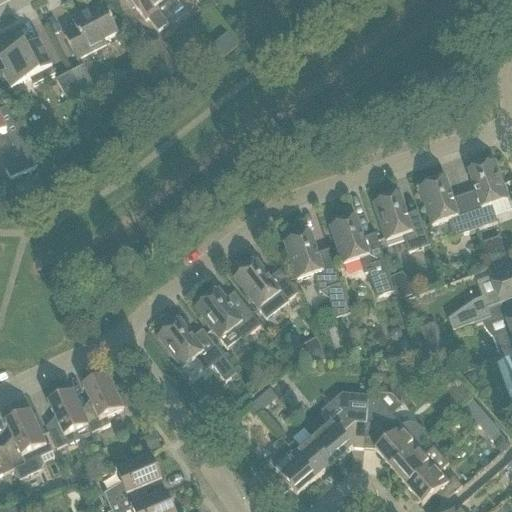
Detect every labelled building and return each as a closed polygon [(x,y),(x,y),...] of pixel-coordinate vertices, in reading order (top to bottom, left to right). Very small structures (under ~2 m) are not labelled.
[(127,0),(146,23),(148,21),(158,34),(168,26),(158,13),(175,0),(127,0)] [(118,36),(112,24),(103,6),(86,15),(88,19),(74,26),(76,31),(64,37),(78,63),(107,48),(105,44),(118,36)] [(177,100),(189,91),(159,43),(146,52),(177,100)] [(55,76),(47,61),(38,44),(26,50),(25,47),(0,59),(0,60),(6,73),(3,74),(12,92),(30,82),(33,88),(55,76)] [(87,106),(100,99),(83,68),(70,74),(83,99),(87,106)] [(69,106),(83,99),(70,74),(56,82),(69,106)] [(109,148),(117,144),(111,132),(103,136),(109,148)] [(36,169),(37,168),(23,140),(12,146),(14,150),(8,153),(15,167),(5,172),(10,181),(11,181),(14,186),(39,174),(36,169)] [(491,208),(508,202),(495,164),(468,173),(477,198),(465,202),(475,230),(496,223),(491,208)] [(465,202),(454,206),(445,181),(418,190),(432,228),(439,226),(440,227),(449,224),(454,238),(475,230),(465,202)] [(420,218),(408,222),(399,196),(373,205),(386,244),(393,241),(394,243),(403,240),(408,254),(430,247),(420,218)] [(377,241),(365,245),(356,219),(329,228),(343,268),(349,265),(350,267),(360,263),(364,276),(368,275),(377,300),(394,293),(377,241)] [(331,257),(319,261),(310,235),(284,244),(297,283),(314,277),(319,294),(327,291),(330,300),(328,301),(336,322),(351,316),(331,257)] [(503,251),(488,256),(492,268),(507,263),(503,251)] [(256,263),(234,280),(246,296),(258,312),(264,320),(278,309),(296,295),(294,293),(282,277),(272,284),(269,280),(256,263)] [(475,302),(449,321),(454,334),(475,326),(476,328),(511,314),(511,271),(509,273),(490,280),(492,287),(491,287),(494,295),(475,302)] [(410,285),(396,290),(400,302),(415,296),(410,285)] [(217,292),(195,310),(207,325),(220,342),(233,331),(241,341),(242,342),(260,328),(256,322),(244,306),(234,314),(225,302),(217,292)] [(511,314),(476,328),(482,326),(483,328),(486,333),(489,337),(493,341),(501,361),(511,357),(511,314)] [(179,322),(157,339),(182,371),(196,361),(206,373),(213,367),(226,384),(236,376),(218,352),(206,336),(196,343),(193,340),(179,322)] [(431,358),(446,352),(434,323),(419,329),(431,358)] [(511,357),(501,361),(501,362),(508,360),(511,369),(511,357)] [(474,372),(465,380),(472,388),(481,380),(474,372)] [(123,412),(119,403),(107,377),(83,389),(92,407),(81,412),(72,394),(91,435),(108,427),(105,420),(123,412)] [(258,415),(278,400),(271,391),(251,407),(258,415)] [(91,435),(72,394),(48,405),(57,424),(46,429),(56,451),(75,443),(72,437),(88,430),(91,435)] [(478,428),(487,420),(472,402),(463,409),(478,428)] [(366,425),(364,451),(375,452),(391,471),(417,449),(416,448),(427,439),(426,437),(426,436),(424,433),(422,430),(418,428),(414,426),(410,426),(406,426),(402,428),(395,420),(392,420),(391,418),(378,404),(377,403),(367,403),(367,412),(366,425)] [(219,423),(230,416),(223,406),(212,413),(219,423)] [(330,425),(312,441),(333,466),(352,450),(364,451),(366,425),(367,412),(340,410),(339,417),(330,425)] [(46,448),(38,432),(29,414),(5,425),(14,444),(3,449),(14,472),(19,482),(41,473),(43,465),(40,460),(53,454),(50,447),(46,448)] [(496,442),(502,437),(487,420),(478,428),(493,445),(496,442)] [(145,456),(160,449),(155,435),(139,441),(145,456)] [(496,442),(496,449),(501,455),(511,447),(502,437),(496,442)] [(315,482),(287,449),(280,441),(272,448),(279,456),(269,465),(270,465),(261,473),(282,499),(291,491),(297,498),(315,482)] [(315,482),(333,466),(311,441),(299,451),(293,444),(287,449),(315,482)] [(3,449),(0,450),(0,478),(14,472),(3,449)] [(433,449),(424,457),(417,449),(391,471),(406,489),(442,459),(433,449)] [(120,485),(103,496),(110,511),(124,511),(145,503),(141,492),(146,489),(150,488),(162,483),(151,458),(133,466),(115,474),(120,485)] [(438,474),(447,466),(442,459),(406,489),(422,508),(435,497),(442,506),(462,489),(454,480),(448,485),(438,474)] [(124,511),(173,511),(166,494),(147,502),(145,503),(124,511)]
